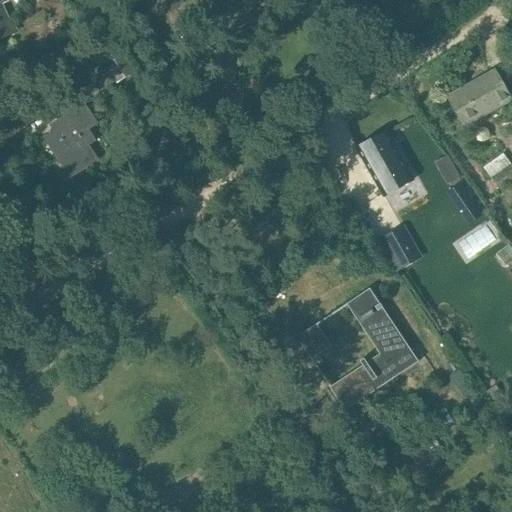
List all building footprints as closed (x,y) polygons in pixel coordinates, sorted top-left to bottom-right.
[(0,0),(0,38),(18,31),(12,19),(9,21),(1,4),(8,0),(0,0)] [(465,125),(510,100),(494,72),(493,73),(495,76),(492,77),(477,86),(476,83),(449,97),(465,125)] [(95,122),(95,121),(84,105),(60,120),(64,126),(45,138),(70,176),(97,159),(87,145),(95,140),(87,128),(95,122)] [(144,132),(155,137),(161,127),(150,121),(144,132)] [(386,132),(356,149),(384,197),(414,180),(386,132)] [(448,155),(435,163),(448,185),(461,177),(448,155)] [(484,168),(493,179),(511,166),(503,155),(484,168)] [(511,182),(511,167),(511,166),(493,179),(501,190),(511,182)] [(445,194),(457,210),(470,200),(459,184),(445,194)] [(381,240),(398,270),(412,262),(421,257),(413,243),(404,228),(381,240)] [(345,411),(419,362),(370,289),(347,304),(380,354),(367,363),(364,359),(360,362),(363,366),(326,390),(336,404),(340,402),(345,411)] [(317,324),(297,337),(312,360),(332,346),(317,324)] [(88,511),(121,511),(123,505),(92,497),(88,511)]
